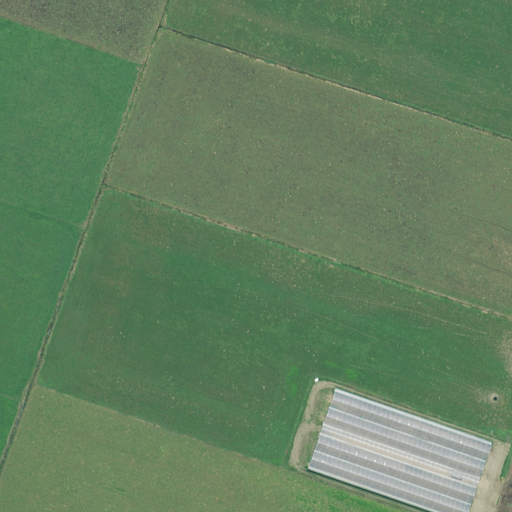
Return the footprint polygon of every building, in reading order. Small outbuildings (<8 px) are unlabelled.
[(329,406),(327,409),(487,462),(489,457),(493,444),(333,391),(329,406)] [(323,424),(482,476),(487,462),(327,409),(323,424)] [(482,476),(323,424),(319,435),(479,488),(482,476)] [(314,451),(473,504),(479,488),(319,435),(314,451)] [(470,511),(473,504),(314,451),(307,471),(431,511),(470,511)]
